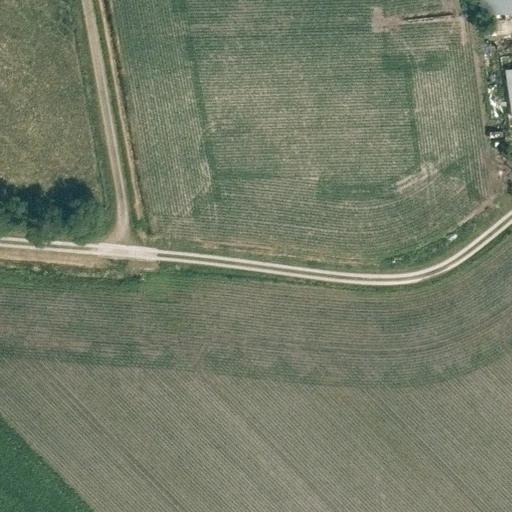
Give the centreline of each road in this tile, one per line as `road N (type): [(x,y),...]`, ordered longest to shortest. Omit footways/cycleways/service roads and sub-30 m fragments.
road 1 (track): [(123,253),(388,280),(441,270),(511,212)]
road 2 (track): [(88,0),(125,220),(123,253)]
road 3 (track): [(0,243),(123,253)]
